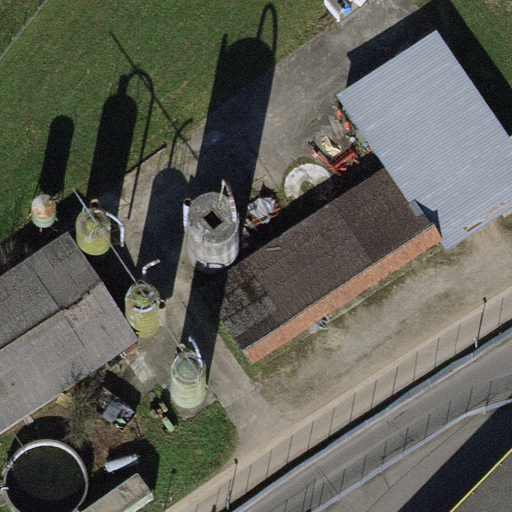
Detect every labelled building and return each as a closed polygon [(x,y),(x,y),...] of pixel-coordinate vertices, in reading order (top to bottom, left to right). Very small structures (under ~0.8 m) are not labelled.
[(511,218),(511,140),(446,46),(348,114),(451,261),(511,218)] [(291,353),(437,255),(377,166),(256,247),(231,264),(291,353)] [(79,243),(0,294),(0,453),(152,354),(79,243)] [(48,436),(33,439),(16,451),(8,465),(5,480),(7,495),(14,508),(18,511),(80,511),(89,500),(93,485),(92,470),(87,458),(77,446),(64,439),(48,436)] [(511,511),(511,475),(475,511),(511,511)]
